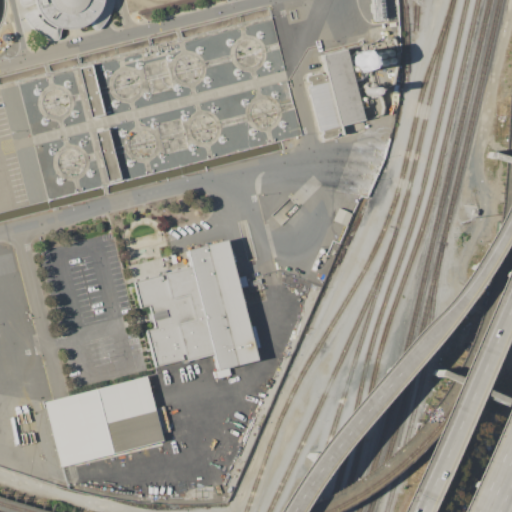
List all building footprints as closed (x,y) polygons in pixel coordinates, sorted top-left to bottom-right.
[(111,0),(111,2),(110,6),(109,10),(107,15),(103,20),(100,25),(96,28),(93,29),(91,28),(85,21),(80,25),(73,28),(66,28),(58,28),(59,33),(57,37),(54,39),(50,38),(44,37),(37,34),(33,30),(27,23),(23,17),(23,14),(25,12),(32,9),(30,3),(22,6),(19,4),(18,1),(17,0),(111,0)] [(371,0),(382,0),(383,20),(373,20),(371,0)] [(344,48),(362,120),(339,126),(341,132),(335,133),(336,135),(321,139),(305,76),(325,71),(320,54),(344,48)] [(77,68),(90,65),(103,114),(89,118),(77,68)] [(94,132),(106,129),(119,178),(106,182),(94,132)] [(338,208),(351,214),(345,226),(332,220),(338,208)] [(255,360),(214,370),(210,355),(185,361),(184,359),(154,367),(144,331),(154,328),(152,320),(150,321),(148,313),(150,313),(148,306),(139,308),(132,282),(162,275),(161,272),(187,266),(183,249),(225,239),(255,360)] [(41,401),(59,396),(144,375),(160,440),(57,466),(41,401)]
